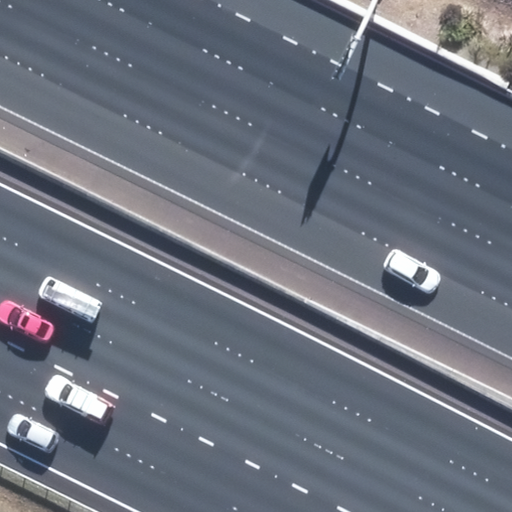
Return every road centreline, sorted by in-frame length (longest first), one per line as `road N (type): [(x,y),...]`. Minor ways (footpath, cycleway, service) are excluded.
road 1 (motorway): [(5,0),(511,254)]
road 2 (motorway): [(425,511),(0,299)]
